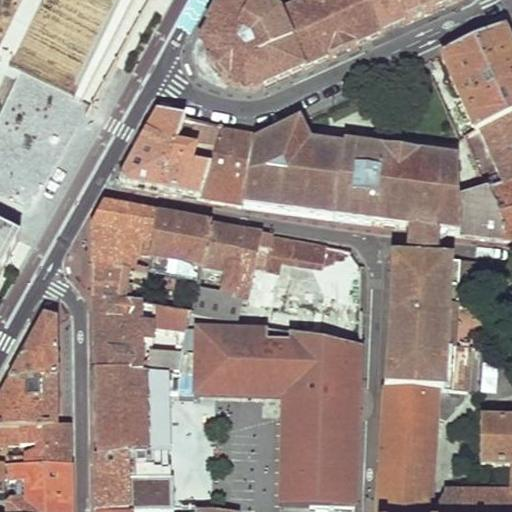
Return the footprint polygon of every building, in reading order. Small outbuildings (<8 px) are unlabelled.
[(300,0),(302,4),(280,14),(250,0),(219,0),(205,27),(204,48),(208,64),(219,81),(228,86),(237,91),(252,92),(263,89),(278,83),(442,10),(453,5),(459,0),(300,0)] [(480,134),(511,120),(511,53),(507,43),(503,32),(452,55),(443,59),(475,136),(480,134)] [(147,130),(119,181),(122,188),(135,190),(199,201),(223,134),(156,114),(147,130)] [(511,120),(480,134),(502,191),(511,187),(511,120)] [(299,126),(291,130),(300,153),(292,217),(388,229),(407,232),(439,236),(459,238),(457,204),(457,163),(399,155),(342,148),(341,151),(309,146),(299,126)] [(255,144),(240,209),(266,213),(292,217),(300,153),(291,130),(259,147),(255,144)] [(223,134),(199,201),(220,205),(240,209),(255,144),(223,134)] [(30,204),(46,177),(24,164),(8,191),(30,204)] [(511,187),(502,191),(487,198),(495,223),(511,217),(511,187)] [(487,198),(457,204),(459,238),(470,240),(503,244),(495,223),(487,198)] [(93,251),(92,271),(126,275),(131,276),(136,241),(152,242),(156,218),(110,209),(106,209),(103,210),(93,229),(93,251)] [(511,217),(495,223),(503,244),(511,245),(511,217)] [(182,223),(156,218),(152,242),(148,264),(199,273),(209,228),(182,223)] [(240,233),(209,228),(199,273),(194,297),(240,305),(246,284),(251,267),(263,268),(271,239),(240,233)] [(0,277),(22,240),(0,229),(0,277)] [(439,236),(407,232),(406,247),(404,261),(435,263),(437,251),(439,236)] [(271,239),(263,268),(275,270),(280,254),(320,262),(352,256),(349,254),(271,239)] [(404,261),(390,261),(389,290),(387,338),(402,340),(405,322),(448,324),(457,325),(457,309),(472,309),(474,265),(435,263),(404,261)] [(240,305),(194,297),(189,321),(360,351),(361,268),(352,273),(348,324),(280,312),(285,292),(246,284),(240,305)] [(126,275),(92,271),(92,287),(93,303),(122,308),(126,275)] [(94,317),(97,373),(142,376),(142,357),(153,358),(153,331),(179,335),(187,336),(189,321),(122,308),(93,303),(94,317)] [(13,378),(0,401),(0,431),(58,430),(56,324),(44,320),(13,378)] [(354,511),(360,351),(189,321),(187,336),(178,378),(176,394),(195,395),(195,397),(283,400),(278,508),(354,511)] [(437,369),(435,393),(468,395),(473,351),(455,349),(457,334),(447,332),(448,324),(405,322),(402,340),(387,338),(386,359),(386,367),(437,369)] [(142,376),(178,378),(187,336),(179,335),(173,359),(153,358),(142,357),(142,376)] [(96,416),(95,461),(142,463),(142,392),(142,376),(97,373),(96,416)] [(178,378),(142,376),(142,392),(147,393),(147,408),(175,409),(176,394),(178,378)] [(442,494),(433,508),(428,508),(435,393),(386,390),(383,450),(379,511),(511,511),(511,434),(476,433),(475,463),(508,466),(507,491),(442,494)] [(0,470),(0,471),(9,471),(68,469),(68,450),(68,428),(58,430),(0,431),(0,470)] [(95,488),(95,511),(142,511),(143,506),(142,463),(95,461),(95,488)] [(68,511),(69,498),(68,469),(9,471),(10,484),(26,485),(27,505),(8,507),(8,511),(68,511)]
